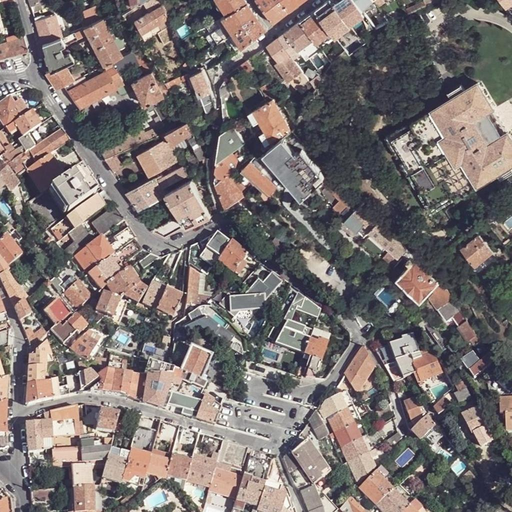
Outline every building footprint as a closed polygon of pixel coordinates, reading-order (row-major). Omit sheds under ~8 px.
[(29,0),(31,5),(33,11),(50,5),(48,0),(29,0)] [(158,6),(155,0),(147,0),(151,7),(149,8),(150,11),(136,19),(142,30),(159,22),(162,28),(164,27),(168,36),(174,34),(161,5),(158,6)] [(193,1),(192,0),(185,0),(182,2),(186,10),(195,5),(193,1)] [(222,11),(216,0),(214,0),(214,3),(215,7),(218,10),(222,11)] [(247,2),(246,0),(216,0),(222,11),(224,15),(247,2)] [(282,16),(289,11),(281,0),(256,0),(273,23),(282,16)] [(300,3),(303,0),(281,0),(289,11),(300,3)] [(348,20),(333,0),(327,0),(324,3),(316,9),(333,31),(335,34),(338,38),(352,26),(351,24),(348,20)] [(358,3),(356,0),(333,0),(348,20),(351,24),(366,13),(364,10),(358,3)] [(375,0),(362,0),(358,3),(364,10),(376,1),(375,0)] [(425,0),(424,0),(405,9),(407,12),(427,3),(425,0)] [(257,16),(247,2),(224,15),(220,17),(229,30),(232,33),(257,16)] [(97,5),(82,10),(86,22),(89,21),(91,24),(102,20),(97,5)] [(120,12),(119,6),(109,9),(110,16),(114,15),(120,12)] [(333,31),(316,9),(309,14),(301,20),(315,38),(317,42),(329,34),(333,31)] [(54,13),(36,20),(43,44),(60,37),(61,36),(57,20),(54,13)] [(257,16),(232,33),(241,47),(264,30),(266,28),(257,16)] [(220,17),(216,19),(220,26),(224,33),(229,30),(220,17)] [(84,27),(83,27),(87,36),(94,50),(112,41),(107,30),(119,23),(117,20),(105,26),(102,20),(91,24),(87,26),(84,27)] [(315,38),(301,20),(291,28),(279,36),(290,52),(292,55),(295,53),(315,38)] [(224,33),(220,26),(211,32),(216,39),(225,33),(224,33)] [(83,27),(75,31),(78,40),(87,36),(83,27)] [(232,33),(229,30),(224,33),(225,33),(216,39),(218,42),(223,39),(232,33)] [(24,33),(0,40),(0,44),(25,36),(24,33)] [(232,33),(223,39),(233,53),(241,47),(232,33)] [(61,36),(60,37),(64,43),(65,43),(66,44),(71,41),(67,34),(61,36)] [(25,36),(0,44),(0,58),(20,52),(29,50),(25,36)] [(123,36),(112,41),(116,49),(127,43),(123,36)] [(290,52),(279,36),(269,44),(273,49),(280,59),(288,53),(290,52)] [(60,37),(43,44),(51,70),(65,64),(74,59),(73,58),(69,51),(63,54),(63,52),(59,46),(64,43),(60,37)] [(112,41),(94,50),(103,67),(104,66),(121,58),(120,55),(116,49),(112,41)] [(152,73),(140,49),(132,53),(138,65),(144,77),(152,73)] [(339,57),(334,50),(327,55),(328,56),(333,63),(334,60),(339,57)] [(121,58),(104,66),(106,71),(116,89),(122,85),(116,75),(138,65),(132,53),(123,57),(121,58)] [(280,59),(276,62),(289,80),(302,70),(288,53),(280,59)] [(246,61),(245,62),(251,70),(258,66),(258,65),(251,57),(249,59),(246,61)] [(244,63),(240,65),(246,74),(251,70),(245,62),(244,63)] [(51,70),(46,72),(57,89),(64,86),(74,80),(69,72),(65,64),(51,70)] [(81,66),(69,72),(74,80),(85,75),(81,66)] [(302,70),(289,80),(296,88),(298,87),(301,92),(308,87),(303,81),(308,77),(303,70),(302,70)] [(106,71),(68,92),(79,108),(116,89),(106,71)] [(167,129),(184,120),(173,100),(170,95),(164,84),(155,71),(152,73),(144,77),(134,81),(147,106),(158,101),(162,108),(160,109),(162,112),(159,114),(166,128),(167,129)] [(209,86),(202,71),(191,75),(190,75),(191,77),(198,91),(201,90),(204,95),(211,92),(209,86)] [(322,76),(319,73),(312,83),(315,87),(322,76)] [(182,76),(166,84),(168,88),(184,80),(182,76)] [(279,94),(271,80),(261,85),(269,100),(274,97),(276,96),(279,94)] [(462,84),(449,92),(452,98),(415,121),(414,121),(418,128),(401,138),(403,143),(399,145),(432,200),(437,197),(439,201),(456,191),(459,196),(460,198),(460,197),(498,174),(511,166),(511,165),(511,137),(509,132),(503,135),(489,112),(494,108),(479,82),(466,90),(462,84)] [(211,92),(204,95),(207,103),(213,101),(211,92)] [(269,100),(250,110),(255,119),(258,118),(259,117),(262,121),(263,124),(265,128),(264,129),(261,130),(267,141),(271,139),(291,129),(283,114),(282,112),(281,110),(275,99),(274,97),(269,100)] [(10,98),(0,104),(0,120),(5,128),(7,128),(11,124),(13,123),(22,117),(28,112),(21,101),(15,105),(13,103),(10,98)] [(22,136),(40,124),(31,110),(28,112),(22,117),(13,123),(15,125),(17,129),(22,136)] [(155,133),(157,137),(166,133),(167,133),(172,130),(185,123),(184,120),(167,129),(166,128),(157,132),(155,133)] [(193,133),(187,122),(185,123),(172,130),(167,133),(166,133),(173,145),(186,137),(192,133),(193,133)] [(7,128),(5,128),(9,134),(17,129),(15,125),(13,123),(11,124),(7,128)] [(221,136),(218,158),(230,147),(232,150),(245,140),(236,126),(222,136),(221,136)] [(102,154),(106,159),(116,155),(139,145),(147,141),(157,137),(155,133),(157,132),(156,130),(146,134),(144,127),(118,138),(119,142),(100,150),(102,154)] [(252,134),(247,127),(242,130),(247,138),(252,134)] [(69,141),(61,129),(38,144),(29,151),(28,151),(33,159),(37,164),(49,155),(51,154),(54,152),(56,150),(69,141)] [(10,145),(2,131),(0,132),(0,138),(1,141),(5,148),(10,145)] [(199,144),(192,133),(186,137),(192,145),(193,148),(199,144)] [(38,144),(31,134),(22,141),(29,151),(38,144)] [(173,145),(177,153),(192,145),(186,137),(173,145)] [(298,152),(284,137),(266,150),(302,194),(310,187),(326,176),(303,149),(298,152)] [(167,139),(143,152),(155,174),(179,161),(167,139)] [(29,151),(22,141),(12,147),(15,151),(19,149),(23,155),(28,151),(29,151)] [(199,144),(193,148),(200,159),(202,158),(205,157),(205,152),(199,144)] [(12,147),(10,145),(5,148),(7,152),(3,155),(11,163),(23,155),(19,149),(15,151),(12,147)] [(230,147),(218,158),(218,162),(231,151),(232,150),(230,147)] [(33,159),(28,151),(23,155),(27,161),(25,163),(26,164),(28,162),(33,159)] [(231,151),(218,162),(216,173),(215,180),(216,183),(229,173),(240,164),(239,162),(231,151)] [(11,167),(18,177),(27,171),(27,170),(23,164),(25,163),(27,161),(23,155),(11,163),(10,164),(11,167)] [(27,171),(42,194),(50,189),(62,181),(50,164),(54,162),(51,158),(49,155),(37,164),(27,170),(27,171)] [(106,159),(115,171),(123,166),(116,155),(106,159)] [(256,157),(252,162),(261,169),(265,165),(256,157)] [(67,177),(56,160),(54,162),(50,164),(62,181),(67,177)] [(252,162),(249,160),(243,167),(271,190),(278,183),(268,174),(266,173),(266,172),(265,171),(264,171),(261,169),(252,162)] [(7,166),(1,161),(0,161),(0,180),(2,182),(13,173),(7,166)] [(353,177),(339,162),(334,166),(348,182),(353,177)] [(188,174),(184,166),(158,179),(162,186),(188,174)] [(502,180),(511,174),(511,166),(498,174),(502,180)] [(96,193),(80,169),(67,177),(62,181),(50,189),(67,213),(96,193)] [(13,173),(2,182),(6,186),(7,188),(10,193),(20,185),(19,182),(16,178),(13,173)] [(229,173),(216,183),(227,209),(245,196),(229,173)] [(359,206),(328,175),(322,181),(341,200),(336,206),(342,212),(347,206),(353,212),(354,211),(359,206)] [(134,189),(129,192),(140,208),(162,196),(161,195),(166,193),(162,187),(162,186),(158,179),(157,177),(134,189)] [(191,180),(166,193),(169,198),(180,215),(186,225),(187,227),(212,216),(204,201),(198,191),(191,179),(191,180)] [(201,190),(198,191),(204,201),(206,200),(201,190)] [(59,220),(41,195),(30,202),(48,228),(59,220)] [(104,207),(97,196),(66,218),(75,230),(80,225),(104,207)] [(378,220),(361,204),(359,206),(354,211),(372,227),(378,220)] [(124,221),(114,207),(92,224),(102,238),(124,221)] [(354,211),(353,212),(348,217),(352,226),(364,238),(368,234),(371,231),(370,230),(372,227),(354,211)] [(186,225),(180,215),(154,229),(155,231),(165,236),(186,225)] [(51,229),(51,230),(59,240),(59,241),(62,239),(68,234),(75,230),(66,218),(51,229)] [(407,247),(378,220),(372,227),(370,230),(371,231),(392,250),(385,257),(395,265),(402,257),(405,260),(409,256),(412,259),(415,256),(407,247)] [(94,243),(80,225),(75,230),(68,234),(70,237),(74,242),(82,252),(90,247),(94,243)] [(137,239),(129,227),(113,239),(114,240),(116,243),(113,245),(109,248),(114,256),(117,253),(119,252),(135,241),(137,239)] [(484,239),(479,233),(462,248),(476,265),(492,251),(494,250),(487,242),(484,239)] [(70,237),(68,234),(62,239),(64,242),(70,237)] [(230,243),(217,234),(206,250),(220,259),(230,243)] [(6,236),(0,240),(0,258),(6,266),(22,255),(6,236)] [(106,245),(101,238),(94,243),(90,247),(103,264),(110,259),(114,256),(109,248),(106,245)] [(142,250),(135,241),(119,252),(126,262),(142,250)] [(247,254),(247,253),(231,241),(230,243),(220,259),(219,261),(222,263),(230,270),(233,272),(234,272),(242,261),(245,256),(247,254)] [(82,252),(74,242),(62,251),(70,260),(70,261),(72,260),(75,257),(82,252)] [(103,264),(90,247),(82,252),(75,257),(87,272),(88,274),(103,264)] [(501,252),(497,247),(494,250),(492,251),(497,256),(501,252)] [(206,250),(199,259),(213,269),(217,264),(219,261),(220,259),(206,250)] [(122,260),(117,253),(114,256),(110,259),(115,266),(122,260)] [(139,263),(143,269),(160,256),(150,254),(139,263)] [(0,275),(7,271),(8,270),(6,266),(0,258),(0,275)] [(115,266),(110,259),(103,264),(115,280),(122,275),(120,272),(116,268),(115,266)] [(430,270),(419,259),(417,261),(438,282),(440,281),(430,270)] [(417,261),(415,260),(406,269),(404,271),(397,278),(420,301),(425,296),(432,289),(437,284),(438,282),(417,261)] [(244,262),(242,261),(234,272),(238,275),(246,264),(244,262)] [(115,280),(103,264),(88,274),(92,278),(102,289),(107,286),(115,280)] [(213,269),(211,272),(215,274),(220,266),(217,264),(213,269)] [(199,274),(188,269),(185,304),(195,305),(196,304),(199,278),(199,274)] [(115,280),(107,286),(115,294),(113,296),(120,299),(126,296),(139,302),(147,289),(141,285),(129,270),(127,271),(124,273),(122,275),(115,280)] [(7,271),(0,275),(0,277),(6,290),(15,308),(23,302),(27,298),(13,281),(7,271)] [(259,278),(243,296),(233,297),(229,293),(219,304),(234,318),(229,323),(239,333),(260,309),(266,308),(266,301),(283,281),(272,272),(263,282),(259,278)] [(51,285),(59,294),(63,290),(58,284),(62,281),(56,275),(52,279),(48,282),(51,285)] [(66,293),(79,308),(92,297),(79,282),(78,283),(73,276),(61,285),(67,292),(66,293)] [(47,280),(43,284),(47,289),(51,285),(48,282),(47,280)] [(144,302),(158,309),(166,289),(153,281),(150,286),(151,287),(144,302)] [(435,292),(430,298),(447,322),(453,317),(458,324),(459,326),(467,320),(464,316),(452,298),(453,298),(442,281),(440,282),(440,281),(438,282),(437,284),(432,289),(435,292)] [(166,289),(158,309),(173,317),(182,296),(166,289)] [(314,380),(330,335),(314,330),(291,322),(295,310),(318,318),(322,307),(298,289),(279,330),(274,327),(269,337),(276,340),(275,343),(305,354),(297,378),(302,378),(302,379),(305,379),(314,380)] [(95,296),(102,300),(105,293),(99,292),(97,291),(95,296)] [(97,311),(113,317),(120,299),(113,296),(105,293),(102,300),(98,308),(97,311)] [(69,314),(57,299),(43,312),(55,325),(58,323),(61,321),(64,318),(69,314)] [(110,321),(118,326),(128,302),(121,299),(120,299),(113,317),(110,321)] [(23,302),(15,308),(20,322),(23,320),(30,316),(23,302)] [(87,308),(95,313),(97,311),(98,308),(91,304),(87,308)] [(205,318),(198,307),(188,314),(193,321),(184,325),(192,339),(201,331),(218,342),(242,356),(242,352),(240,348),(237,345),(231,341),(234,337),(206,317),(205,318)] [(104,318),(110,321),(113,317),(97,311),(95,313),(104,318)] [(0,324),(8,322),(5,314),(0,315),(0,324)] [(87,326),(76,314),(67,322),(76,332),(78,334),(87,326)] [(170,348),(171,322),(172,321),(167,319),(166,323),(162,346),(170,348)] [(477,335),(467,320),(459,326),(469,340),(471,339),(477,335)] [(55,325),(50,330),(64,343),(76,332),(67,322),(64,324),(61,327),(58,323),(55,325)] [(424,329),(430,336),(436,331),(429,323),(424,326),(426,328),(424,329)] [(31,329),(24,331),(31,347),(31,348),(46,333),(43,328),(33,333),(31,329)] [(0,333),(0,347),(9,345),(9,331),(0,333)] [(71,346),(88,358),(90,355),(97,343),(100,338),(88,331),(72,345),(71,346)] [(436,331),(430,336),(447,357),(453,352),(436,331)] [(412,333),(402,337),(402,340),(400,340),(393,343),(376,350),(385,365),(415,355),(419,353),(412,333)] [(480,339),(477,335),(471,339),(474,344),(480,339)] [(29,358),(29,365),(42,363),(52,363),(53,362),(47,346),(46,343),(29,358)] [(376,366),(364,347),(354,362),(366,381),(368,378),(370,375),(372,371),(376,366)] [(202,381),(211,357),(192,348),(182,371),(182,372),(185,373),(193,377),(202,381)] [(470,350),(460,358),(469,373),(479,364),(470,350)] [(415,355),(385,365),(393,381),(413,374),(413,375),(417,373),(421,381),(441,372),(432,353),(416,359),(415,355)] [(490,354),(487,356),(479,364),(469,373),(475,380),(486,370),(492,364),(493,364),(490,354)] [(102,366),(105,367),(106,360),(95,357),(94,358),(92,361),(91,363),(95,365),(98,366),(102,366)] [(81,360),(78,358),(81,372),(86,370),(90,369),(82,361),(81,360)] [(144,403),(167,410),(168,407),(168,406),(175,395),(178,386),(180,387),(182,381),(191,385),(192,384),(204,390),(207,383),(202,381),(193,377),(185,373),(182,372),(182,371),(172,368),(151,360),(150,367),(141,365),(140,373),(148,375),(147,383),(146,391),(145,394),(144,400),(144,403)] [(90,369),(91,371),(93,368),(95,365),(91,363),(82,361),(90,369)] [(366,381),(354,362),(345,375),(357,394),(366,381)] [(104,370),(100,370),(96,376),(97,376),(96,377),(100,379),(95,384),(90,391),(91,393),(104,394),(119,396),(135,401),(139,376),(121,373),(122,366),(109,364),(108,371),(104,370)] [(43,367),(29,368),(28,385),(45,382),(44,367),(43,367)] [(91,371),(90,369),(86,370),(81,372),(79,373),(83,390),(86,387),(89,383),(96,377),(96,376),(91,371)] [(57,380),(50,382),(53,400),(70,396),(67,377),(57,380)] [(2,380),(0,380),(0,404),(6,402),(8,382),(8,378),(2,380)] [(511,388),(511,387),(505,381),(501,386),(509,393),(511,388)] [(45,382),(28,385),(26,405),(53,400),(50,382),(45,382)] [(461,383),(455,386),(458,393),(465,390),(464,388),(461,383)] [(458,393),(455,395),(460,403),(470,397),(466,390),(465,390),(458,393)] [(347,410),(353,407),(346,392),(339,395),(347,410)] [(367,394),(359,398),(362,402),(369,398),(367,394)] [(199,414),(203,403),(175,395),(168,406),(191,412),(199,414)] [(347,410),(339,395),(324,402),(322,406),(328,418),(347,410)] [(450,400),(443,395),(432,409),(433,409),(440,415),(445,409),(444,408),(450,400)] [(199,414),(197,420),(206,422),(214,402),(205,396),(203,403),(199,414)] [(511,397),(500,398),(501,415),(505,414),(506,430),(511,429),(511,397)] [(415,398),(404,402),(411,424),(421,417),(423,416),(415,398)] [(221,407),(214,402),(206,422),(215,426),(215,425),(215,424),(217,419),(221,407)] [(88,418),(98,420),(100,412),(101,412),(102,407),(89,404),(88,405),(88,418)] [(389,404),(376,412),(380,419),(392,413),(389,404)] [(51,426),(52,438),(80,436),(80,434),(79,425),(79,420),(78,406),(59,409),(50,412),(50,419),(51,421),(51,423),(53,423),(53,425),(51,426)] [(354,425),(360,421),(353,407),(347,410),(354,425)] [(490,427),(480,407),(464,416),(473,433),(474,433),(476,431),(481,429),(482,432),(489,429),(489,428),(490,427)] [(354,425),(347,410),(328,418),(335,433),(354,425)] [(101,412),(100,412),(98,420),(96,430),(114,433),(116,426),(117,423),(118,418),(119,415),(118,415),(101,412)] [(329,436),(315,412),(309,422),(319,441),(329,436)] [(415,428),(412,432),(420,440),(421,439),(430,448),(443,437),(428,415),(427,417),(422,421),(417,427),(415,428)] [(422,421),(421,417),(411,424),(407,426),(408,429),(411,433),(412,432),(415,428),(417,427),(422,421)] [(26,423),(28,454),(43,452),(43,451),(52,450),(53,449),(52,449),(52,438),(51,426),(51,423),(51,421),(26,423)] [(367,436),(360,421),(354,425),(361,439),(367,436)] [(354,425),(335,433),(342,448),(361,439),(354,425)] [(114,433),(114,435),(120,436),(123,427),(116,426),(114,433)] [(386,434),(381,426),(367,436),(371,443),(371,444),(386,434)] [(137,427),(129,455),(150,461),(151,457),(152,451),(157,433),(137,427)] [(305,427),(301,434),(305,436),(309,430),(305,427)] [(493,432),(490,427),(489,428),(489,429),(482,432),(485,436),(493,432)] [(199,433),(188,429),(184,443),(195,447),(199,433)] [(402,438),(398,433),(388,440),(392,445),(402,438)] [(201,446),(220,452),(223,440),(204,434),(201,446)] [(80,436),(52,438),(52,449),(56,451),(82,448),(81,442),(80,436)] [(371,443),(367,436),(361,439),(364,446),(371,443)] [(105,438),(106,448),(111,448),(113,440),(105,438)] [(364,446),(361,439),(342,448),(343,451),(348,462),(367,453),(364,446)] [(82,448),(82,449),(103,448),(103,445),(100,446),(100,440),(90,441),(81,442),(82,448)] [(223,440),(220,452),(217,460),(237,466),(243,446),(223,440)] [(291,452),(300,465),(313,484),(319,480),(329,472),(307,440),(291,452)] [(371,444),(371,443),(364,446),(367,453),(374,450),(371,444)] [(82,449),(82,448),(56,451),(52,449),(53,449),(52,450),(53,468),(71,467),(83,466),(83,461),(82,449)] [(82,449),(83,461),(108,459),(109,457),(111,450),(111,448),(106,448),(103,448),(82,449)] [(109,457),(128,463),(129,455),(111,450),(109,457)] [(291,452),(290,450),(284,458),(284,460),(285,460),(290,475),(300,465),(291,452)] [(152,451),(151,457),(170,462),(171,457),(171,456),(152,451)] [(255,465),(266,468),(270,454),(259,451),(255,465)] [(375,469),(367,453),(348,462),(359,485),(375,469)] [(129,455),(128,463),(148,468),(150,461),(129,455)] [(192,455),(190,462),(215,469),(216,464),(216,462),(192,455)] [(123,482),(128,463),(109,457),(108,459),(107,465),(106,469),(103,479),(106,480),(119,484),(122,485),(123,482)] [(148,468),(146,475),(156,478),(160,479),(161,478),(165,480),(166,476),(170,462),(151,457),(150,461),(148,468)] [(185,481),(190,462),(171,457),(170,462),(166,476),(185,481)] [(185,481),(209,488),(215,469),(190,462),(185,481)] [(146,475),(148,468),(128,463),(123,482),(143,487),(143,485),(146,475)] [(216,464),(215,469),(228,474),(230,468),(216,464)] [(72,481),(73,488),(74,488),(93,487),(92,470),(91,465),(83,466),(71,467),(72,481)] [(230,468),(228,474),(236,476),(239,476),(240,471),(230,468)] [(230,497),(236,476),(228,474),(215,469),(209,488),(208,491),(230,497)] [(386,476),(379,469),(375,472),(386,483),(389,479),(386,476)] [(472,486),(478,480),(470,470),(463,476),(472,486)] [(375,472),(359,489),(375,506),(392,489),(386,483),(375,472)] [(230,497),(236,500),(243,478),(239,476),(236,476),(230,497)] [(236,502),(242,503),(248,484),(251,485),(253,479),(244,476),(243,478),(236,500),(236,502)] [(397,484),(391,478),(389,479),(386,483),(392,489),(397,484)] [(251,485),(264,489),(266,483),(262,482),(253,479),(251,485)] [(322,484),(319,480),(313,484),(316,488),(322,484)] [(73,488),(72,481),(63,482),(64,489),(73,488)] [(186,496),(188,488),(208,494),(208,491),(209,488),(185,481),(182,491),(186,496)] [(291,498),(288,489),(266,482),(266,483),(264,489),(286,496),(290,498),(291,498)] [(255,507),(258,509),(264,489),(251,485),(248,484),(242,503),(245,504),(255,507)] [(414,501),(397,484),(392,489),(409,506),(414,501)] [(100,487),(100,491),(112,493),(113,488),(105,486),(101,485),(100,487)] [(313,486),(300,491),(308,511),(321,507),(313,486)] [(330,488),(327,486),(320,492),(323,495),(330,488)] [(74,488),(75,508),(95,506),(94,487),(93,487),(74,488)] [(65,498),(66,511),(75,511),(75,508),(74,488),(73,488),(64,489),(65,498)] [(31,491),(32,501),(65,498),(64,489),(31,491)] [(286,496),(264,489),(258,509),(257,511),(280,511),(283,506),(286,496)] [(403,511),(409,506),(392,489),(375,506),(381,511),(403,511)] [(121,501),(125,506),(139,495),(132,493),(121,501)] [(350,498),(344,503),(352,511),(361,511),(362,511),(350,498)] [(426,511),(414,501),(409,506),(415,511),(426,511)] [(234,508),(243,511),(245,504),(242,503),(236,502),(234,508)] [(352,511),(344,503),(338,509),(341,511),(352,511)]
